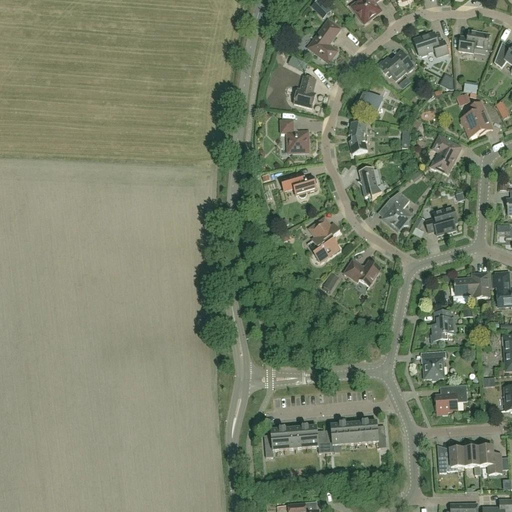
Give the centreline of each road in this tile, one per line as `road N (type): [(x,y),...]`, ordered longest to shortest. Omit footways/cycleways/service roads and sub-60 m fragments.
road 1 (residential): [(410,270),(364,240),(336,200),(326,142),(339,87),(355,55),(397,26),(448,18),(511,32)]
road 2 (tertiary): [(243,379),(229,241),(250,45),(264,0)]
road 3 (residential): [(243,379),(385,372)]
road 4 (tertiary): [(236,511),(231,436),(243,379)]
road 5 (residential): [(278,412),(400,404)]
